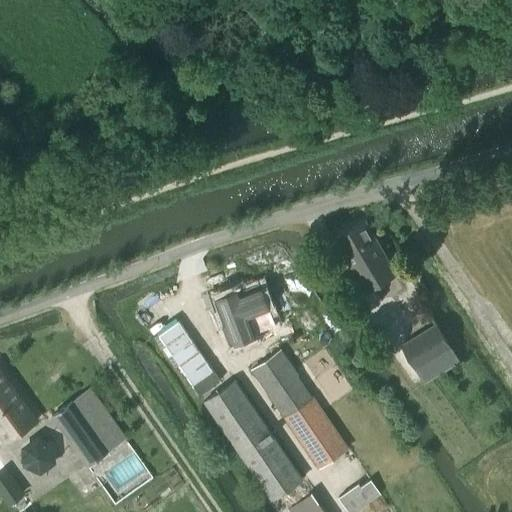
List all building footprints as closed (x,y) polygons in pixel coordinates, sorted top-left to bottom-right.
[(364,219),(333,238),(364,289),(395,271),(364,219)] [(240,292),(238,288),(215,297),(226,326),(249,317),(249,316),(269,309),(260,285),(240,292)] [(460,362),(436,323),(400,345),(424,384),(460,362)] [(347,447),(280,348),(250,368),(318,467),(347,447)] [(0,369),(0,434),(5,441),(36,418),(0,369)] [(271,499),(301,478),(234,379),(203,400),(271,499)] [(50,414),(85,464),(123,437),(88,387),(50,414)] [(348,511),(351,511),(379,494),(369,480),(360,486),(358,483),(338,496),(348,511)] [(324,511),(311,492),(288,508),(290,511),(324,511)]
